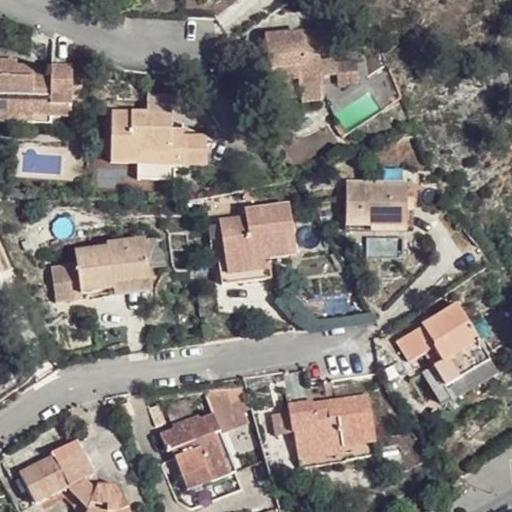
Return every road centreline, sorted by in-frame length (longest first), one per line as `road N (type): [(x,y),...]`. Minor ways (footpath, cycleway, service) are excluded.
road 1 (residential): [(340,346),(56,388),(0,422)]
road 2 (residential): [(194,49),(137,52),(16,0)]
